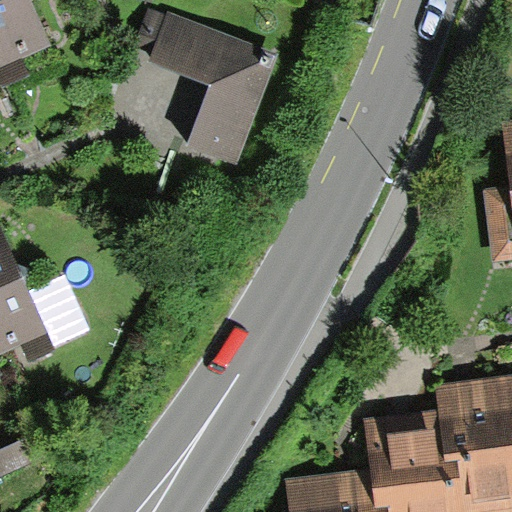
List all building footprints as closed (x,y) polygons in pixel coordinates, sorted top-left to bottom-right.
[(0,0),(0,59),(50,37),(33,0),(0,0)] [(270,53),(140,8),(124,53),(206,82),(184,145),(232,161),(270,53)] [(510,184),(478,189),(488,260),(511,257),(511,120),(502,122),(510,184)] [(0,235),(0,348),(42,330),(0,235)] [(35,293),(62,348),(97,330),(70,276),(35,293)] [(511,374),(437,383),(440,410),(446,456),(460,455),(466,511),(489,511),(511,509),(511,374)] [(440,410),(366,419),(372,469),(376,503),(390,501),(390,511),(466,511),(460,455),(446,456),(440,410)] [(293,511),(390,511),(390,501),(376,503),(372,469),(289,479),(293,511)]
